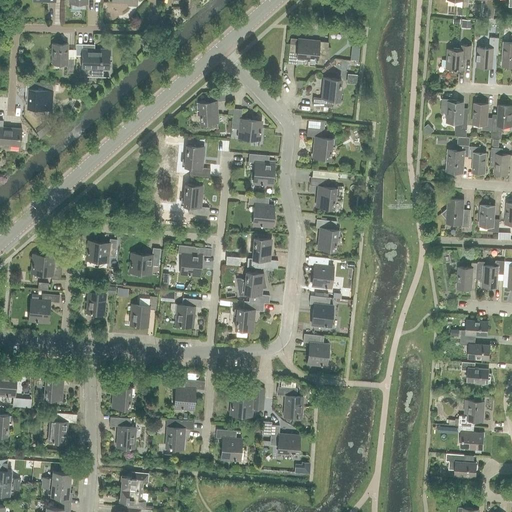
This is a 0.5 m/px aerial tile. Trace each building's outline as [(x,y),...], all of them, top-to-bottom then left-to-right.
[(485,0),(485,3),(484,17),(494,18),(495,4),(495,0),(485,0)] [(464,20),(463,28),(471,28),(472,20),(464,20)] [(498,55),(499,37),(490,37),(489,47),(479,46),(477,66),(492,67),(493,54),(498,55)] [(330,59),(331,47),(328,47),(329,42),(299,39),(298,44),(290,43),(288,63),(296,64),(297,55),(317,57),(317,63),(324,64),(324,58),(330,59)] [(511,42),(504,42),(503,63),(503,65),(510,66),(510,64),(511,63),(511,42)] [(74,73),(74,58),(68,57),(68,44),(53,43),(52,63),(67,64),(67,73),(74,73)] [(109,69),(110,50),(95,49),(95,44),(83,44),(82,55),(83,55),(82,68),(91,68),(91,75),(103,75),(103,68),(109,69)] [(471,58),(472,45),(463,44),(462,49),(449,48),(447,68),(464,69),(465,58),(471,58)] [(360,49),(352,48),(351,61),(359,62),(360,49)] [(339,100),(341,79),(324,77),(322,98),(314,97),(313,105),(333,107),(334,99),(339,100)] [(52,110),(53,83),(43,82),(43,90),(29,89),(28,109),(52,110)] [(217,101),(225,100),(225,92),(205,94),(205,101),(200,102),(201,123),(218,122),(217,101)] [(464,102),(456,102),(457,99),(443,98),(442,112),(448,112),(448,121),(456,122),(456,128),(457,128),(467,129),(468,114),(463,113),(464,102)] [(483,130),(492,130),(493,119),(493,117),(488,117),(489,104),(475,103),(473,123),(483,124),(483,130)] [(511,105),(499,105),(498,119),(493,119),(492,130),(491,137),(502,138),(502,125),(511,125),(511,129),(511,128),(511,105)] [(234,109),(233,115),(232,128),(240,129),(239,137),(260,140),(262,120),(241,118),(242,109),(234,108),(234,109)] [(0,143),(21,146),(22,129),(3,127),(3,120),(0,119),(0,143)] [(330,159),(332,138),(327,137),(328,129),(308,127),(307,135),(315,136),(313,157),(330,159)] [(467,136),(467,129),(457,128),(456,135),(467,136)] [(446,144),(447,136),(439,136),(438,144),(446,144)] [(463,171),(464,156),(469,156),(469,146),(470,145),(458,144),(458,150),(449,150),(448,170),(463,171)] [(210,176),(211,168),(202,167),(204,147),(187,145),(185,166),(191,166),(190,174),(210,176)] [(485,172),(487,153),(480,153),(480,147),(469,146),(469,156),(469,158),(474,158),(473,172),(485,172)] [(508,174),(509,154),(500,153),(500,148),(492,147),(491,165),(495,166),(495,173),(508,174)] [(273,184),(275,163),(269,163),(269,155),(249,153),(249,161),(255,162),(254,183),(273,184)] [(334,208),(336,187),(330,186),(331,178),(311,176),(310,185),(319,185),(317,206),(334,208)] [(421,188),(429,196),(435,191),(427,182),(421,188)] [(209,215),(209,207),(201,206),(203,186),(186,184),(184,205),(190,205),(189,213),(209,215)] [(273,226),(274,205),(268,205),(269,197),(249,195),(248,203),(255,204),(253,225),(273,226)] [(470,227),(471,209),(464,208),(464,200),(448,199),(448,208),(442,213),(447,219),(447,223),(462,224),(462,226),(470,227)] [(499,231),(500,219),(494,219),(495,206),(481,205),(480,225),(488,225),(488,231),(499,231)] [(335,250),(337,229),(336,229),(337,221),(317,219),(316,227),(321,227),(318,248),(335,250)] [(278,268),(278,260),(270,260),(272,239),(255,237),(253,258),(258,259),(258,267),(278,268)] [(115,256),(117,239),(110,238),(110,242),(89,240),(87,259),(108,262),(108,256),(115,256)] [(211,255),(212,248),(194,246),(194,254),(183,252),(181,273),(200,275),(202,255),(211,255)] [(159,265),(161,248),(153,247),(153,254),(132,252),(130,272),(151,274),(152,265),(159,265)] [(60,279),(61,262),(54,261),(55,255),(34,253),(32,273),(53,275),(52,279),(60,279)] [(227,256),(226,263),(240,264),(241,257),(227,256)] [(331,287),(334,266),(328,266),(329,258),(309,256),(308,264),(315,264),(312,285),(331,287)] [(504,274),(505,261),(496,260),(495,266),(485,265),(485,262),(478,261),(477,277),(483,278),(482,285),(497,286),(498,273),(504,274)] [(477,277),(478,261),(478,263),(472,262),(472,267),(459,267),(458,287),(471,288),(472,277),(477,277)] [(78,268),(76,280),(84,281),(85,269),(78,268)] [(261,294),(263,283),(265,283),(265,285),(266,284),(263,274),(264,274),(264,273),(247,272),(246,279),(242,279),(237,278),(240,294),(245,295),(245,293),(250,293),(249,301),(264,303),(269,303),(270,295),(261,294)] [(104,314),(106,293),(102,293),(102,286),(85,284),(84,291),(89,292),(87,312),(104,314)] [(129,289),(119,288),(118,296),(128,297),(129,289)] [(59,302),(60,294),(43,293),(42,300),(31,299),(29,320),(48,322),(50,301),(59,302)] [(330,297),(328,297),(324,296),(311,295),(310,303),(314,304),(312,324),(331,326),(333,306),(330,305),(330,297)] [(156,310),(157,297),(150,296),(149,306),(133,304),(131,325),(148,326),(149,309),(156,310)] [(202,307),(203,299),(183,297),(182,305),(178,304),(176,325),(193,327),(195,306),(202,307)] [(263,311),(264,303),(249,301),(244,300),(243,308),(238,308),(236,329),(253,331),(255,310),(263,311)] [(462,330),(461,338),(476,339),(476,334),(487,335),(488,321),(467,320),(466,330),(462,330)] [(327,365),(329,344),(323,344),(324,336),(304,333),(303,341),(310,342),(308,363),(327,365)] [(489,359),(490,345),(475,344),(476,339),(461,338),(461,344),(469,345),(469,357),(489,359)] [(489,373),(489,368),(475,367),(475,362),(462,361),(462,370),(470,370),(469,381),(476,381),(476,383),(479,383),(480,382),(490,383),(491,373),(489,373)] [(0,394),(15,396),(17,375),(27,376),(27,367),(16,367),(16,368),(9,367),(9,366),(0,365),(0,394)] [(72,379),(72,371),(52,369),(52,377),(46,377),(45,398),(62,399),(63,378),(72,379)] [(130,408),(131,387),(126,387),(126,379),(106,377),(106,386),(114,386),(113,407),(130,408)] [(176,387),(174,408),(194,409),(195,388),(204,389),(205,381),(185,379),(185,378),(174,377),(173,387),(176,387)] [(301,417),(303,396),(297,396),(298,388),(278,386),(277,394),(286,395),(285,416),(301,417)] [(231,414),(252,416),(252,407),(260,408),(264,408),(264,401),(265,388),(262,388),(254,388),(253,396),(232,395),(231,414)] [(459,415),(459,418),(459,425),(474,426),(475,426),(475,420),(483,420),(484,401),(466,399),(465,413),(469,413),(468,415),(459,415)] [(0,434),(7,435),(8,414),(3,414),(3,406),(0,405),(0,434)] [(76,422),(77,414),(57,412),(57,420),(51,420),(49,441),(66,442),(67,421),(76,422)] [(134,448),(136,427),(130,426),(130,418),(110,417),(110,425),(119,426),(117,446),(134,448)] [(194,420),(174,419),(168,418),(168,426),(166,447),(183,449),(185,428),(194,429),(194,420)] [(299,452),(300,435),(279,433),(280,425),(272,424),(270,444),(278,445),(278,450),(299,452)] [(474,432),(474,426),(459,425),(458,432),(463,432),(462,447),(483,448),(484,433),(474,432)] [(240,460),(242,439),(236,438),(237,430),(217,429),(216,437),(223,437),(221,458),(240,460)] [(464,454),(447,453),(446,460),(450,460),(449,468),(456,469),(455,475),(475,476),(477,462),(464,461),(464,454)] [(0,481),(20,483),(20,478),(11,477),(12,470),(7,469),(8,458),(0,457),(0,481)] [(77,474),(78,467),(66,466),(66,472),(53,471),(52,478),(43,477),(43,482),(70,485),(71,478),(74,478),(74,473),(77,474)] [(148,481),(149,473),(132,471),(131,476),(122,475),(121,488),(142,490),(143,481),(148,481)] [(19,488),(20,483),(0,481),(0,493),(9,494),(10,487),(19,488)] [(71,503),(72,492),(69,492),(70,485),(43,482),(42,487),(51,488),(51,495),(60,496),(60,502),(71,503)] [(148,493),(142,493),(142,490),(121,488),(119,501),(129,502),(128,507),(141,508),(145,509),(146,501),(147,501),(148,493)] [(71,509),(71,503),(60,502),(59,508),(46,506),(45,511),(67,511),(67,509),(71,509)]
